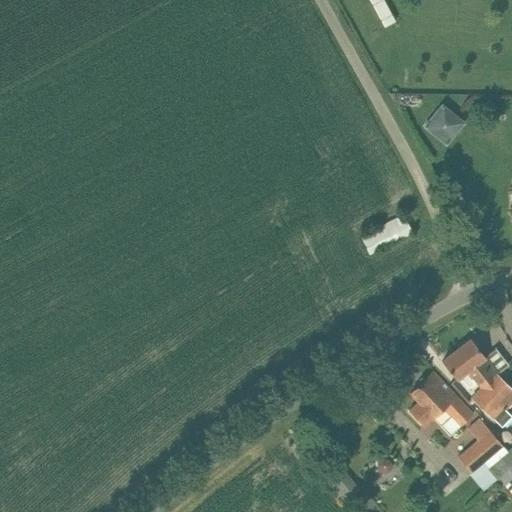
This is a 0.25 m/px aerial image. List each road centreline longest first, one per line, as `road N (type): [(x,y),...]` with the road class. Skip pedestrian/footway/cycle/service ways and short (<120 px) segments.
road 1 (unclassified): [(511,282),(458,295),(417,318),(288,408),(167,511)]
road 2 (track): [(458,295),(386,122),(318,0)]
